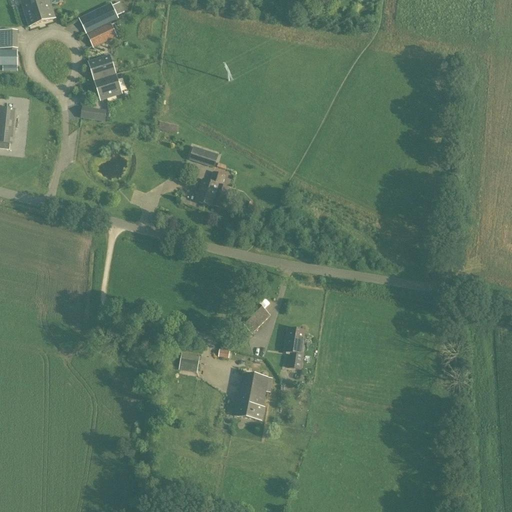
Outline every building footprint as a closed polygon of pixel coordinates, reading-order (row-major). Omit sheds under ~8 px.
[(42,23),(34,0),(19,0),(28,28),(42,23)] [(48,0),(34,0),(42,23),(55,19),(48,0)] [(118,21),(111,5),(78,21),(86,36),(118,21)] [(17,50),(3,51),(3,66),(17,66),(17,50)] [(94,82),(115,76),(109,57),(88,63),(94,82)] [(121,95),(115,76),(94,82),(100,101),(121,95)] [(0,108),(0,143),(13,144),(17,110),(0,108)] [(82,108),(81,119),(106,121),(107,110),(82,108)] [(161,122),(159,130),(177,134),(179,126),(161,122)] [(211,155),(194,149),(190,161),(207,166),(211,155)] [(212,207),(222,210),(229,189),(221,186),(224,177),(214,174),(211,184),(203,181),(196,202),(212,207)] [(252,335),(270,317),(255,301),(236,319),(252,335)] [(302,354),(305,332),(288,330),(285,353),(291,354),(289,369),(301,371),(303,355),(302,354)] [(229,359),(230,352),(220,351),(219,358),(229,359)] [(199,358),(182,355),(179,371),(196,374),(199,358)] [(263,409),(267,379),(243,374),(235,416),(262,421),(265,409),(263,409)]
